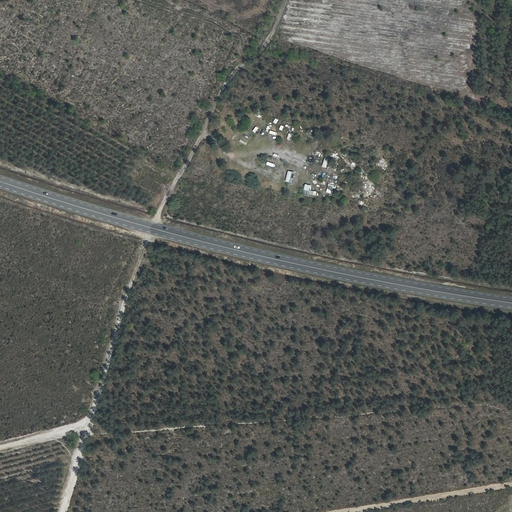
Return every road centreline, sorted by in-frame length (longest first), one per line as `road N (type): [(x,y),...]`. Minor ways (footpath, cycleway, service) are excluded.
road 1 (secondary): [(0,181),(274,259),(511,303)]
road 2 (track): [(66,511),(127,290),(201,141)]
road 3 (track): [(511,484),(328,511)]
